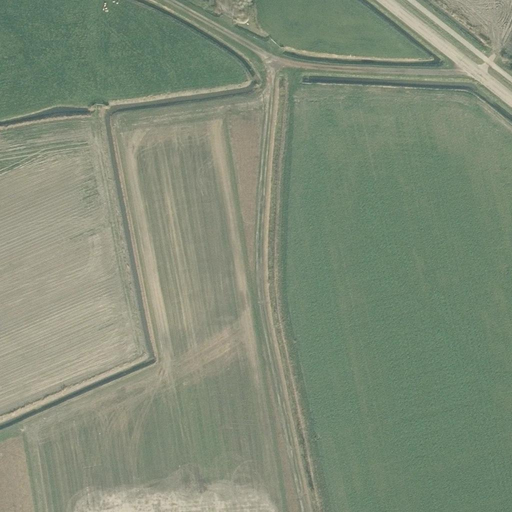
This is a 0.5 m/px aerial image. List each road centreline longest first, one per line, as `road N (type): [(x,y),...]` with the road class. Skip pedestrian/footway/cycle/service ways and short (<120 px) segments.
road 1 (track): [(279,62),(269,75),(259,289),(308,511)]
road 2 (track): [(476,73),(279,62),(156,0)]
